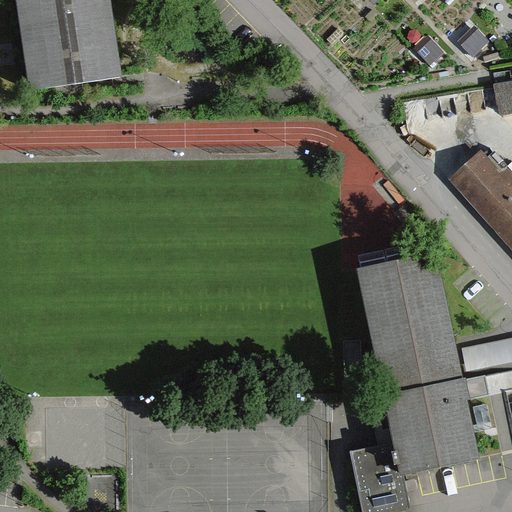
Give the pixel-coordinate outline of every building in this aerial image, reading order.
[(20,0),(32,91),(123,79),(112,0),(20,0)] [(511,178),(488,153),(457,183),(511,240),(511,178)] [(447,259),(366,277),(404,448),(351,460),(362,511),(412,511),(416,511),(408,478),(491,460),(471,367),(466,345),(447,259)] [(511,334),(466,345),(471,367),(511,357),(511,334)] [(364,344),(345,345),(347,384),(365,384),(364,344)]
